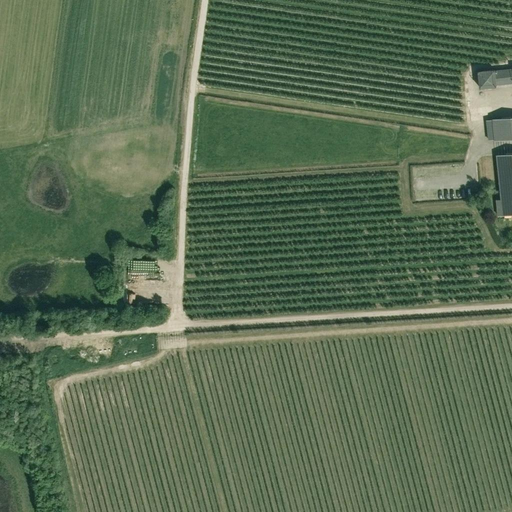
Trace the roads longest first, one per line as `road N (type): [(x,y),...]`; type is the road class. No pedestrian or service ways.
road 1 (track): [(511,306),(176,327)]
road 2 (track): [(206,0),(192,85),(176,327)]
road 3 (track): [(176,327),(0,338)]
